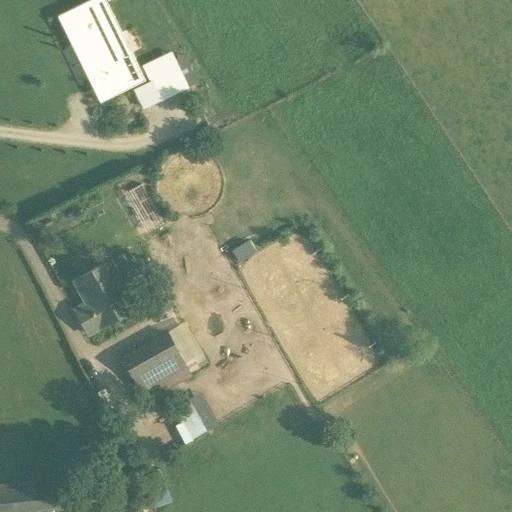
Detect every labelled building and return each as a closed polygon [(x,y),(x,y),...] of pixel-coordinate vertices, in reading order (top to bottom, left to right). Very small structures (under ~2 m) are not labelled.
[(133,67),(100,0),(89,0),(60,14),(74,43),(80,40),(98,77),(92,79),(103,100),(141,82),(133,67)] [(141,183),(122,193),(144,234),(164,223),(141,183)] [(248,238),(231,248),(238,260),(256,250),(248,238)] [(83,302),(73,308),(87,334),(136,307),(110,258),(71,280),(83,302)] [(166,330),(119,356),(145,401),(178,383),(191,375),(166,330)] [(173,422),(179,440),(215,427),(202,392),(170,403),(177,421),(173,422)] [(7,466),(9,478),(47,471),(45,460),(7,466)] [(112,485),(131,484),(130,468),(111,469),(112,485)] [(0,511),(11,511),(58,508),(58,507),(66,506),(65,499),(70,498),(68,476),(0,482),(0,511)] [(162,502),(162,488),(149,489),(150,502),(162,502)] [(77,510),(77,511),(140,511),(139,502),(77,510)]
